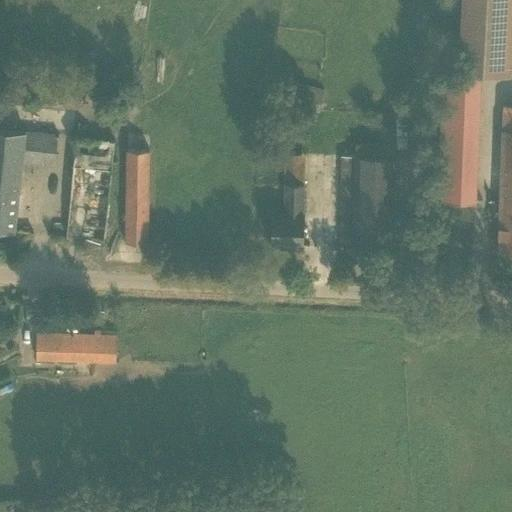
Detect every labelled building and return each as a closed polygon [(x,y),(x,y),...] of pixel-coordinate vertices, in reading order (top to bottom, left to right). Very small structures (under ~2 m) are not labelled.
[(511,40),(459,38),(457,71),(480,72),(480,73),(511,75),(511,61),(511,40)] [(322,112),(326,88),(298,82),(293,107),(322,112)] [(500,249),(511,249),(511,109),(505,110),(500,249)] [(0,228),(15,230),(22,160),(55,164),(58,134),(0,128),(0,228)] [(393,247),(395,156),(396,142),(356,142),(356,155),(342,155),(341,246),(393,247)] [(127,148),(126,240),(148,241),(150,149),(127,148)] [(273,212),(272,244),(303,245),(304,213),(304,183),(285,183),(284,212),(273,212)] [(67,360),(113,361),(117,361),(117,331),(37,331),(37,359),(57,360),(57,359),(67,359),(67,360)] [(77,501),(77,511),(95,511),(96,502),(77,501)]
